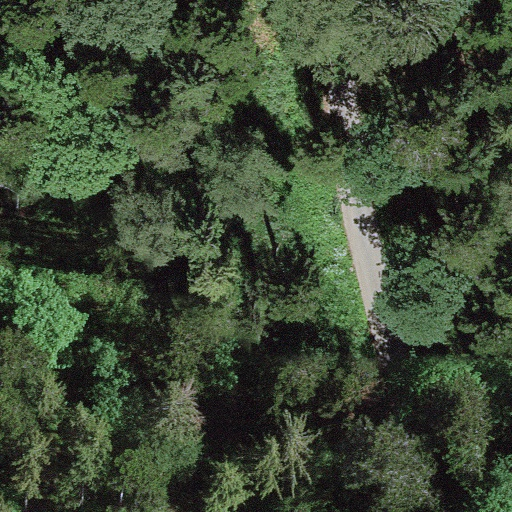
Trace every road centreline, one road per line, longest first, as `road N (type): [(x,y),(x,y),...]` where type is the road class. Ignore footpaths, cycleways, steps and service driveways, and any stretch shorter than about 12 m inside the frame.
road 1 (unclassified): [(430,511),(350,164),(332,0)]
road 2 (track): [(410,425),(467,321),(511,191)]
